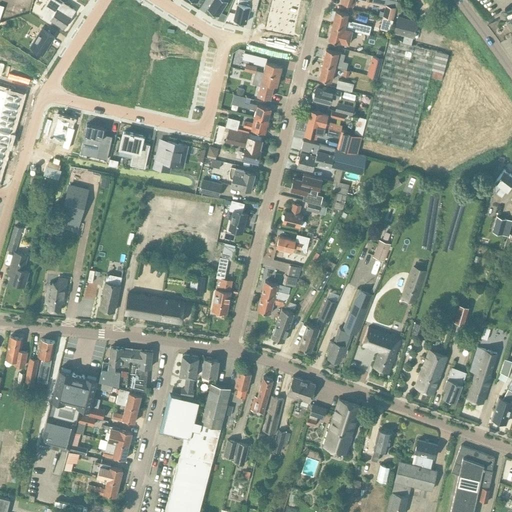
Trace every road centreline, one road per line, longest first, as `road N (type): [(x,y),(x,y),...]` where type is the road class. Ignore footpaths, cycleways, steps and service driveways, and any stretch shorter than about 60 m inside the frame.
road 1 (residential): [(230,351),(306,53)]
road 2 (tertiary): [(503,446),(230,351)]
road 3 (residential): [(227,35),(205,131),(42,95)]
road 4 (residential): [(128,511),(171,341)]
road 5 (tertiary): [(171,341),(0,322)]
